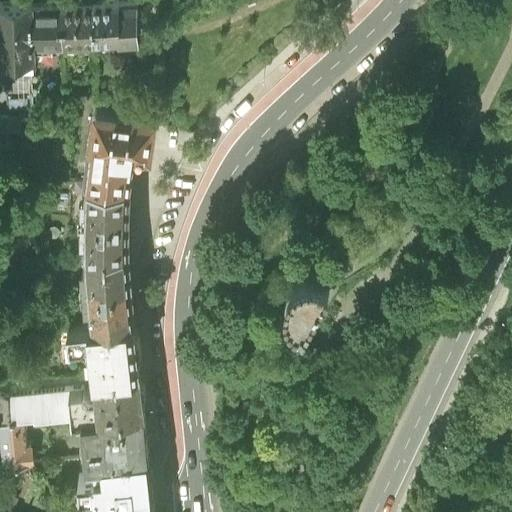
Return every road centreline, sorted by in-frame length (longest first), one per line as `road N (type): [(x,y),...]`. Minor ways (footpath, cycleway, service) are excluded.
road 1 (primary): [(387,11),(255,132),(202,224),(181,325),(196,511)]
road 2 (primary): [(376,511),(511,225)]
